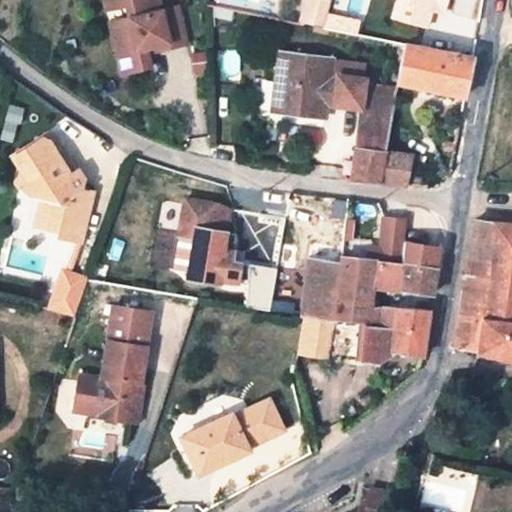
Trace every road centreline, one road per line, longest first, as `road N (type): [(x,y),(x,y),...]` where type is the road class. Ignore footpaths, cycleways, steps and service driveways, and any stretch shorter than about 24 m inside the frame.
road 1 (unclassified): [(465,199),(333,190),(202,166),(130,140),(0,49)]
road 2 (residential): [(465,199),(438,362),(415,404),(375,439),(255,511)]
road 3 (residential): [(498,0),(465,199)]
